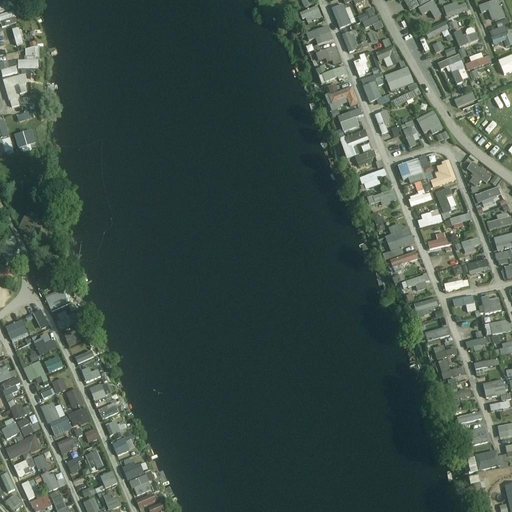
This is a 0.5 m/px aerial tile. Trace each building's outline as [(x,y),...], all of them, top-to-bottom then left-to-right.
[(310,0),(307,0),(302,3),(305,10),(313,6),(310,0)] [(415,0),(402,0),(410,13),(420,8),(415,0)] [(415,0),(420,8),(421,8),(431,2),(430,0),(415,0)] [(489,13),(492,23),(505,19),(499,1),(479,7),(482,15),(489,13)] [(426,16),(429,24),(441,19),(435,3),(418,9),(422,17),(426,16)] [(444,8),(447,19),(469,13),(466,5),(459,7),(458,4),(444,8)] [(344,6),(332,10),(339,31),(351,27),(344,6)] [(307,20),(308,25),(322,21),(319,9),(299,14),(301,22),(307,20)] [(366,11),(368,19),(376,17),(375,9),(366,11)] [(366,15),(358,19),(361,24),(369,20),(366,15)] [(378,18),(362,23),(365,30),(373,28),(375,32),(382,30),(378,18)] [(498,30),(489,33),(493,46),(506,42),(508,49),(511,47),(511,43),(509,32),(511,31),(509,20),(497,24),(498,30)] [(449,26),(452,32),(459,28),(456,22),(449,26)] [(425,33),(428,41),(450,31),(447,24),(425,33)] [(306,37),(308,44),(316,41),(319,49),(333,43),(327,28),(306,37)] [(19,29),(12,31),(17,47),(23,45),(19,29)] [(479,42),(474,29),(463,34),(462,31),(453,35),(460,50),(479,42)] [(367,36),(373,47),(379,44),(373,33),(367,36)] [(349,56),(355,54),(349,35),(342,37),(349,56)] [(7,36),(0,37),(0,38),(3,51),(10,50),(7,36)] [(436,55),(444,52),(442,44),(433,46),(436,55)] [(376,56),(379,64),(384,62),(387,70),(401,64),(394,48),(376,56)] [(326,62),(327,66),(332,64),(333,68),(341,66),(336,50),(315,56),(318,64),(326,62)] [(468,74),(492,64),(489,58),(484,60),(482,55),(469,60),(471,64),(465,67),(468,74)] [(459,56),(438,65),(441,72),(449,69),(457,86),(469,80),(459,56)] [(511,56),(498,62),(505,77),(511,73),(511,56)] [(364,57),(359,59),(361,62),(354,65),(359,78),(370,74),(364,57)] [(2,77),(17,75),(15,62),(0,64),(2,77)] [(321,87),(346,78),(343,70),(318,79),(321,87)] [(385,79),(391,95),(414,85),(407,70),(385,79)] [(471,73),(472,80),(479,79),(478,72),(471,73)] [(25,76),(4,81),(11,109),(20,107),(17,96),(29,94),(25,76)] [(384,85),(381,76),(375,77),(378,87),(384,85)] [(374,79),(361,82),(362,87),(376,84),(374,79)] [(364,88),(368,105),(381,102),(376,85),(364,88)] [(326,98),(329,108),(347,103),(349,110),(358,108),(353,90),(326,98)] [(413,93),(391,104),(395,111),(417,99),(413,93)] [(473,94),(455,102),(458,109),(476,102),(473,94)] [(359,119),(362,118),(360,111),(338,119),(343,131),(361,125),(359,119)] [(425,138),(443,129),(434,113),(417,122),(425,138)] [(16,117),(18,124),(31,121),(29,114),(16,117)] [(388,135),(386,126),(390,125),(387,114),(376,116),(381,137),(388,135)] [(0,122),(0,138),(3,138),(3,140),(9,139),(5,121),(0,122)] [(402,133),(410,150),(416,148),(412,138),(415,136),(411,129),(402,133)] [(18,153),(32,151),(31,146),(36,146),(34,132),(16,134),(18,153)] [(348,161),(360,157),(356,148),(369,143),(365,132),(340,141),(348,161)] [(447,133),(437,137),(439,143),(449,139),(447,133)] [(0,155),(14,151),(11,138),(0,140),(0,155)] [(362,150),(363,155),(372,152),(371,147),(362,150)] [(373,153),(356,160),(358,166),(376,160),(373,153)] [(430,191),(456,182),(450,163),(436,167),(439,174),(435,175),(437,180),(435,181),(427,157),(420,159),(430,191)] [(398,168),(403,183),(408,181),(411,186),(425,181),(417,161),(398,168)] [(472,163),(467,170),(486,185),(491,178),(472,163)] [(364,194),(380,188),(378,181),(386,179),(384,172),(359,181),(364,194)] [(496,186),(500,179),(496,176),(491,183),(496,186)] [(407,196),(413,209),(431,202),(426,191),(413,197),(409,188),(402,190),(405,197),(407,196)] [(475,197),(478,205),(501,196),(498,188),(475,197)] [(450,189),(435,195),(444,216),(458,210),(450,189)] [(395,193),(368,200),(370,208),(381,205),(382,209),(398,205),(395,193)] [(439,212),(421,217),(422,222),(418,223),(420,231),(442,225),(439,212)] [(380,234),(386,231),(377,214),(371,218),(380,234)] [(452,228),(472,222),(470,215),(450,221),(452,228)] [(44,226),(27,217),(20,230),(37,239),(44,226)] [(511,226),(511,219),(511,218),(487,223),(489,232),(511,226)] [(415,246),(409,231),(403,233),(401,226),(388,231),(391,238),(385,240),(390,255),(415,246)] [(498,253),(511,248),(511,234),(494,240),(498,253)] [(436,237),(437,242),(427,245),(429,252),(448,248),(445,235),(436,237)] [(8,237),(6,246),(16,247),(17,238),(8,237)] [(461,245),(465,256),(475,253),(474,249),(481,246),(479,239),(461,245)] [(0,258),(13,261),(16,249),(0,245),(0,258)] [(511,252),(497,255),(499,267),(507,265),(507,260),(511,259),(511,252)] [(385,258),(387,263),(398,257),(396,253),(385,258)] [(415,253),(388,265),(392,273),(419,262),(415,253)] [(467,267),(471,278),(490,272),(487,261),(467,267)] [(453,270),(456,279),(464,276),(461,267),(453,270)] [(505,282),(511,280),(511,267),(502,270),(505,282)] [(396,288),(405,283),(402,277),(393,281),(396,288)] [(428,291),(426,285),(429,284),(427,277),(401,286),(406,299),(428,291)] [(36,284),(42,295),(49,291),(43,280),(36,284)] [(458,282),(444,285),(446,295),(469,290),(468,283),(458,285),(458,282)] [(50,311),(68,306),(64,293),(46,298),(50,311)] [(499,301),(489,303),(488,298),(481,300),(483,310),(480,310),(481,318),(502,313),(499,301)] [(453,302),(454,311),(467,309),(468,315),(476,314),(474,299),(453,302)] [(430,311),(438,309),(437,302),(415,306),(417,320),(431,318),(430,311)] [(41,331),(49,327),(41,311),(33,315),(41,331)] [(79,322),(76,314),(68,318),(65,313),(56,317),(62,330),(79,322)] [(24,321),(5,328),(10,341),(29,334),(24,321)] [(487,338),(511,335),(510,324),(485,327),(487,338)] [(65,336),(70,348),(82,342),(76,330),(65,336)] [(427,345),(451,338),(448,330),(425,336),(427,345)] [(40,357),(58,350),(54,341),(51,343),(49,336),(34,342),(40,357)] [(482,353),(481,348),(486,347),(485,341),(466,346),(467,351),(474,349),(475,355),(482,353)] [(90,348),(75,355),(80,366),(95,360),(90,348)] [(432,352),(438,377),(463,370),(462,363),(451,366),(450,361),(458,359),(457,352),(445,354),(444,350),(432,352)] [(45,364),(49,374),(63,367),(58,357),(45,364)] [(24,369),(30,382),(41,377),(44,383),(48,381),(40,362),(24,369)] [(476,374),(500,368),(498,362),(474,367),(476,374)] [(0,382),(0,383),(17,376),(15,370),(9,372),(7,367),(0,369),(0,382)] [(99,371),(92,374),(90,369),(82,371),(87,384),(102,378),(99,371)] [(443,382),(465,378),(464,372),(442,376),(443,382)] [(7,395),(14,392),(12,388),(21,385),(18,378),(3,384),(7,395)] [(63,379),(52,384),(56,395),(68,391),(63,379)] [(108,384),(103,386),(107,396),(112,393),(108,384)] [(471,394),(457,395),(457,384),(450,384),(451,402),(471,401),(471,394)] [(483,388),(486,401),(506,397),(503,384),(483,388)] [(95,403),(107,398),(101,385),(89,390),(95,403)] [(78,390),(67,394),(72,410),(84,406),(78,390)] [(42,407),(48,424),(60,420),(55,403),(42,407)] [(103,420),(119,414),(115,403),(99,410),(103,420)] [(20,404),(9,409),(16,421),(26,415),(20,404)] [(491,414),(511,412),(510,405),(490,408),(491,414)] [(74,428),(91,421),(86,409),(69,415),(74,428)] [(459,428),(483,422),(481,415),(457,421),(459,428)] [(68,418),(50,424),(55,437),(72,431),(68,418)] [(18,423),(20,429),(30,425),(27,419),(18,423)] [(116,422),(106,426),(111,437),(121,433),(116,422)] [(1,430),(6,440),(22,433),(17,423),(1,430)] [(21,430),(24,437),(35,433),(31,425),(21,430)] [(511,427),(498,429),(500,442),(511,440),(511,427)] [(85,434),(90,444),(99,439),(95,430),(85,434)] [(485,431),(466,436),(469,447),(488,442),(485,431)] [(37,436),(6,448),(11,460),(31,452),(32,454),(42,450),(37,436)] [(73,438),(58,444),(63,456),(77,450),(73,438)] [(113,444),(118,457),(130,451),(125,439),(113,444)] [(127,442),(131,451),(135,449),(131,440),(127,442)] [(511,448),(506,449),(508,458),(499,459),(498,455),(475,459),(478,474),(511,469),(508,456),(511,455),(511,448)] [(93,472),(105,467),(98,451),(86,457),(93,472)] [(34,459),(38,470),(43,469),(44,472),(49,470),(44,455),(34,459)] [(78,463),(84,461),(82,457),(67,464),(72,475),(81,470),(78,463)] [(26,461),(14,466),(20,478),(32,472),(26,461)] [(124,467),(126,479),(144,476),(143,469),(136,470),(135,465),(124,467)] [(49,493),(59,489),(52,471),(42,475),(49,493)] [(8,473),(1,476),(9,493),(16,489),(8,473)] [(101,476),(104,489),(117,486),(115,473),(101,476)] [(62,475),(57,477),(61,488),(66,486),(62,475)] [(149,482),(154,480),(152,475),(132,480),(136,496),(151,493),(149,482)] [(149,483),(153,491),(158,489),(155,481),(149,483)] [(30,501),(37,497),(29,482),(22,485),(30,501)] [(93,487),(82,492),(85,499),(96,494),(93,487)] [(69,511),(61,491),(51,495),(57,511),(69,511)] [(13,511),(24,504),(16,494),(6,501),(13,511)] [(140,509),(157,502),(154,494),(137,502),(140,509)] [(118,497),(112,499),(111,495),(104,497),(110,511),(122,507),(118,497)] [(32,503),(35,509),(51,502),(48,496),(32,503)] [(85,503),(88,511),(100,511),(95,499),(85,503)] [(150,511),(162,511),(168,510),(164,502),(149,509),(150,511)]
